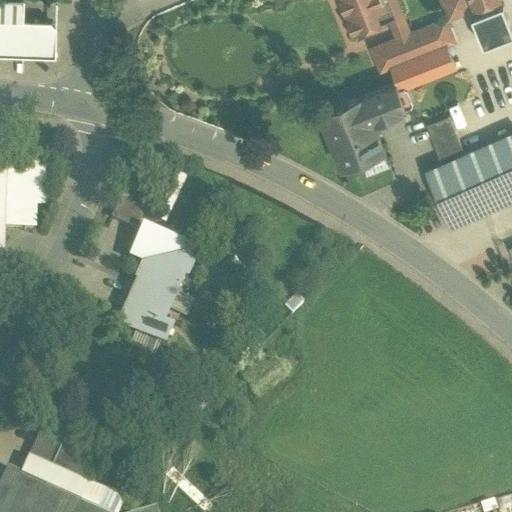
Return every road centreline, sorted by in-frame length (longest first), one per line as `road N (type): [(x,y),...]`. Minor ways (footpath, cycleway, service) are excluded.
road 1 (tertiary): [(103,109),(197,136),(287,178),(464,290),(511,336)]
road 2 (residential): [(0,381),(77,201),(103,109)]
